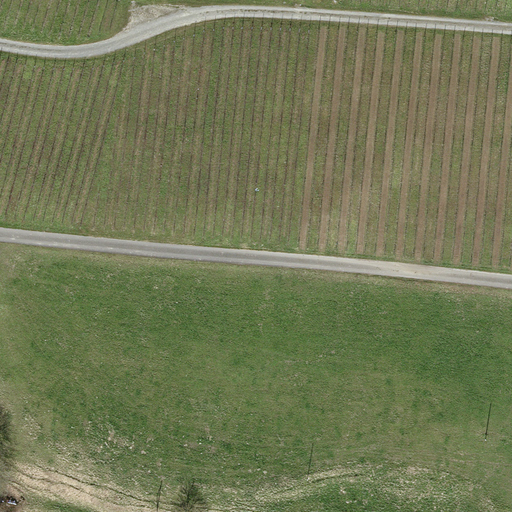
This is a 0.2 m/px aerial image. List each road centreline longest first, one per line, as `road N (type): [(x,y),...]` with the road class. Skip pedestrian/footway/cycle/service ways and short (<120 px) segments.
road 1 (track): [(0,43),(63,53),(109,49),(166,23),(248,10),(511,28)]
road 2 (track): [(0,234),(511,280)]
